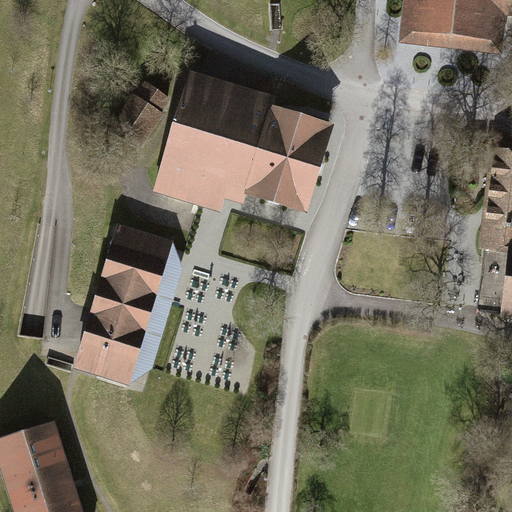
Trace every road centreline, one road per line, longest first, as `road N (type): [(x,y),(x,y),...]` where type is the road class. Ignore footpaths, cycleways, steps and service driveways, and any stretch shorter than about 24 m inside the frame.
road 1 (unclassified): [(163,0),(239,48),(362,96),(357,142),(298,323),(279,511)]
road 2 (track): [(57,168),(65,229),(51,351)]
